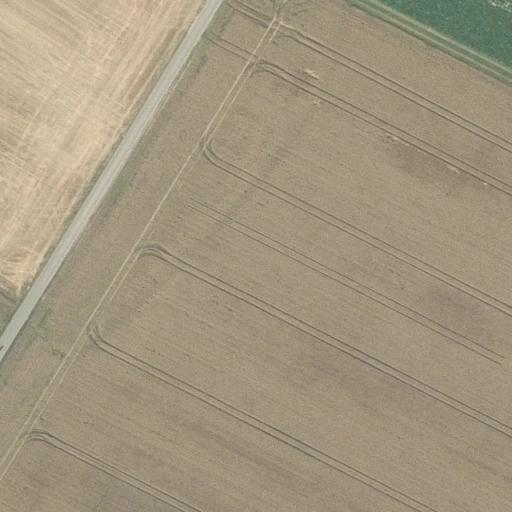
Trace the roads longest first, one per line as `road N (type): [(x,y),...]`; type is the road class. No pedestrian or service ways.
road 1 (track): [(0,352),(216,0)]
road 2 (track): [(511,85),(344,0)]
